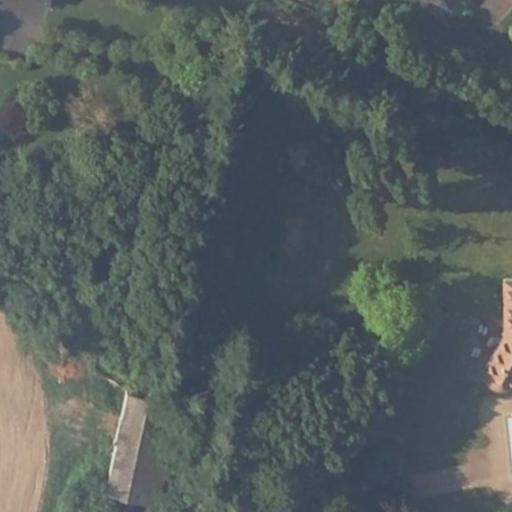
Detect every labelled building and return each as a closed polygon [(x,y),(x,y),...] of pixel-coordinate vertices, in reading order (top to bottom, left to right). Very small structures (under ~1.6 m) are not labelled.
[(428,0),(450,10),(454,0),(428,0)] [(360,15),(355,26),(431,58),(436,47),(409,35),(410,34),(382,22),(381,24),(360,15)] [(464,59),(436,47),(431,58),(459,70),(464,59)] [(511,273),(504,273),(508,327),(488,367),(488,375),(488,380),(493,382),(499,382),(507,379),(511,372),(511,273)] [(102,391),(87,484),(124,491),(142,401),(102,391)]
